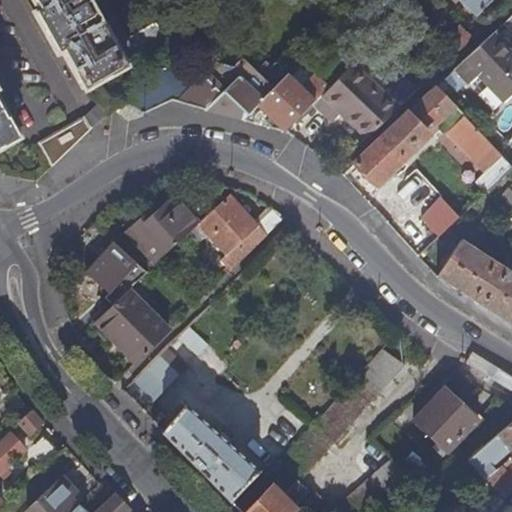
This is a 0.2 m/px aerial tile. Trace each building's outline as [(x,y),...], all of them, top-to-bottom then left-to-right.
[(140,63),(148,75),(178,46),(157,26),(128,40),(105,0),(32,0),(38,11),(34,13),(57,55),(62,53),(84,92),(126,69),(127,70),(140,63)] [(368,0),(343,27),(360,43),(368,34),(402,0),(368,0)] [(457,0),(475,18),(493,0),(492,0),(457,0)] [(452,58),(472,39),(460,27),(440,46),(452,58)] [(511,60),(490,37),(454,71),(468,86),(480,75),(490,86),(488,87),(504,105),(511,96),(511,60)] [(368,140),(399,109),(354,66),(323,101),(341,118),(342,116),(368,140)] [(204,78),(179,104),(242,121),(257,107),(281,84),(268,71),(257,81),(246,70),(220,95),(204,78)] [(287,78),(281,84),(257,107),(285,132),(329,92),(320,83),(316,80),(303,93),(287,78)] [(435,89),(354,165),(376,188),(397,169),(402,164),(400,162),(437,130),(441,134),(444,131),(484,174),(474,183),(485,194),(498,182),(509,173),(511,169),(511,164),(464,118),(456,110),(435,89)] [(0,150),(19,140),(0,105),(0,150)] [(368,140),(342,116),(341,118),(366,141),(368,140)] [(52,169),(90,134),(83,122),(40,146),(52,169)] [(402,164),(397,169),(402,175),(407,170),(402,164)] [(220,261),(230,271),(267,236),(255,223),(231,196),(199,225),(198,226),(226,256),(220,261)] [(158,263),(158,262),(198,226),(199,225),(175,200),(160,214),(151,222),(146,218),(130,233),(158,263)] [(423,221),(439,238),(459,219),(444,201),(423,221)] [(283,219),(271,209),(255,223),(267,236),(283,219)] [(156,210),(146,218),(151,222),(160,214),(156,210)] [(511,274),(462,242),(437,279),(511,326),(511,274)] [(116,247),(111,243),(95,261),(99,265),(116,247)] [(99,265),(95,261),(84,273),(107,295),(137,266),(116,247),(99,265)] [(93,322),(135,364),(166,333),(126,292),(93,322)] [(205,347),(187,327),(176,339),(194,357),(205,347)] [(185,370),(165,349),(121,392),(131,402),(142,413),(153,402),(185,370)] [(404,365),(382,349),(306,433),(276,466),(277,466),(284,471),(297,482),(298,483),(404,365)] [(482,414),(444,384),(413,423),(451,453),(482,414)] [(153,402),(142,413),(155,428),(167,417),(153,402)] [(161,434),(226,501),(229,504),(257,473),(185,406),(161,434)] [(41,424),(29,411),(16,423),(28,436),(41,424)] [(511,423),(468,461),(484,481),(495,472),(488,464),(507,449),(511,455),(511,423)] [(37,471),(56,453),(40,436),(22,455),(37,471)] [(9,437),(0,444),(0,471),(22,451),(9,437)] [(336,511),(378,511),(418,480),(395,460),(335,510),(336,511)] [(511,492),(511,480),(501,468),(486,481),(504,500),(511,492)] [(293,511),(295,510),(293,508),(308,491),(298,483),(297,482),(284,471),(247,511),(293,511)] [(80,511),(68,499),(74,493),(60,479),(25,511),(80,511)] [(332,511),(334,511),(315,492),(294,511),(332,511)] [(126,511),(127,511),(113,496),(110,498),(95,511),(126,511)]
